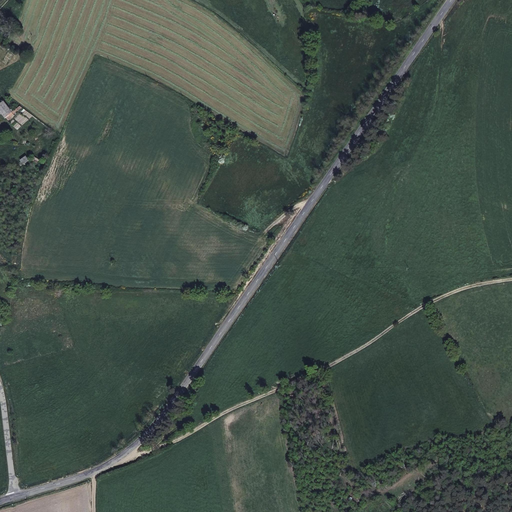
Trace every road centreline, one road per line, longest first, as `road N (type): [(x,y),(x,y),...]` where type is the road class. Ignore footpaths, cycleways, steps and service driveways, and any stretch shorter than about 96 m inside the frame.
road 1 (tertiary): [(17,497),(97,472),(143,439),(452,0)]
road 2 (track): [(511,280),(443,287),(285,385),(143,439)]
